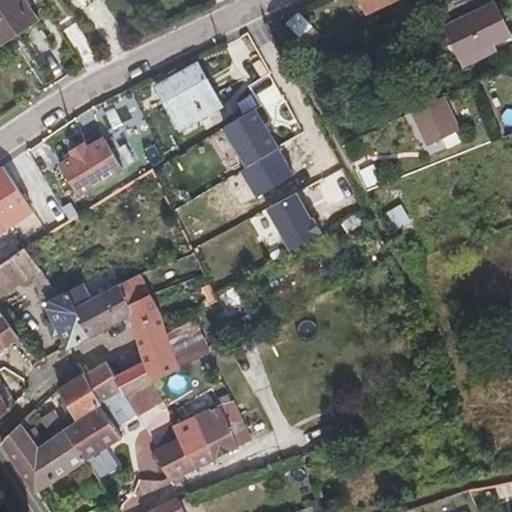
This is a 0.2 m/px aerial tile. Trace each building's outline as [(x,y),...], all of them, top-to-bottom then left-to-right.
[(26,0),(0,0),(0,47),(39,20),(26,0)] [(394,0),(362,0),(369,12),(394,0)] [(509,35),(492,0),(467,0),(439,13),(465,65),(495,50),(492,44),(509,35)] [(291,28),(310,47),(322,36),(302,17),(291,28)] [(199,65),(158,87),(181,128),(221,106),(199,65)] [(460,130),(444,96),(411,112),(427,145),(460,130)] [(74,156),(60,165),(80,196),(124,168),(104,138),(87,148),(83,141),(70,150),(74,156)] [(311,220),(296,193),(265,209),(289,252),(322,234),(314,219),(311,220)] [(0,263),(24,247),(6,220),(0,223),(0,263)] [(0,297),(31,277),(41,271),(24,247),(0,263),(0,297)] [(51,287),(41,271),(31,277),(41,293),(51,287)] [(106,362),(84,374),(103,404),(123,391),(125,395),(152,381),(153,382),(211,351),(197,319),(168,332),(161,312),(142,273),(119,284),(92,298),(75,307),(90,336),(131,315),(144,361),(115,377),(106,362)] [(48,310),(68,348),(90,336),(75,307),(92,298),(84,282),(58,297),(51,301),(48,310)] [(217,296),(225,310),(236,304),(229,289),(217,296)] [(0,348),(20,337),(4,316),(0,311),(0,348)] [(58,389),(76,421),(103,404),(84,374),(84,373),(58,389)] [(125,395),(135,410),(139,416),(165,402),(153,382),(152,381),(125,395)] [(86,461),(98,477),(115,467),(104,449),(120,438),(111,425),(135,410),(125,395),(123,391),(103,404),(76,421),(65,429),(86,461)] [(0,417),(11,409),(0,392),(0,417)] [(172,480),(181,476),(245,444),(238,428),(228,403),(179,423),(174,425),(181,438),(157,451),(172,480)] [(50,418),(44,422),(53,437),(59,433),(50,418)] [(39,446),(23,423),(3,443),(36,491),(86,461),(65,429),(59,433),(53,437),(39,446)] [(175,484),(183,479),(181,476),(172,480),(175,484)] [(511,494),(511,481),(496,485),(499,498),(511,494)] [(184,511),(178,497),(146,511),(184,511)]
